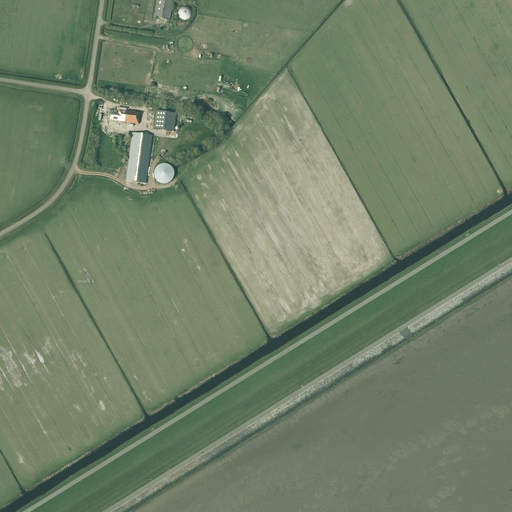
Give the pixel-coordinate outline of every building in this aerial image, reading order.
[(156,0),(154,18),(169,20),(172,0),(156,0)] [(184,22),(192,16),(185,7),(177,13),(184,22)] [(138,125),(140,114),(135,113),(136,112),(119,110),(119,114),(110,113),(109,120),(118,121),(118,122),(138,125)] [(156,111),(153,129),(173,131),(176,114),(156,111)] [(186,119),(186,122),(180,121),(180,124),(184,125),(184,127),(189,128),(190,119),(186,119)] [(132,133),(127,169),(125,181),(146,184),(148,172),(153,136),(132,133)] [(170,185),(173,171),(158,169),(156,182),(170,185)]
